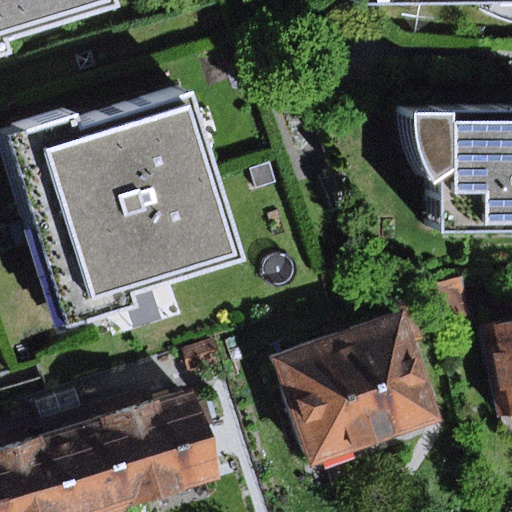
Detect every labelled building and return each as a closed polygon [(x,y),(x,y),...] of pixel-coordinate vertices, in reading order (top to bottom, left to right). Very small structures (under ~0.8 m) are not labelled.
[(0,0),(0,28),(95,0),(0,0)] [(458,0),(458,3),(470,8),(489,16),(508,15),(507,0),(458,0)] [(61,112),(0,130),(0,154),(24,234),(52,323),(125,301),(120,287),(229,254),(179,91),(66,125),(61,112)] [(511,101),(381,101),(381,120),(384,138),(392,156),(402,173),(422,158),(420,223),(511,221),(511,101)] [(453,276),(425,283),(433,320),(462,313),(453,276)] [(378,304),(249,348),(285,454),(298,449),(311,456),(325,451),(328,439),(415,410),(378,304)] [(511,308),(466,318),(484,408),(511,402),(511,308)] [(213,339),(184,347),(190,370),(219,362),(213,339)] [(76,387),(36,399),(42,420),(82,407),(76,387)] [(198,392),(138,411),(165,499),(225,482),(198,392)] [(165,499),(138,411),(82,428),(108,511),(129,511),(128,510),(165,499)] [(108,511),(82,428),(21,446),(41,511),(108,511)] [(0,511),(41,511),(21,446),(0,452),(0,511)]
